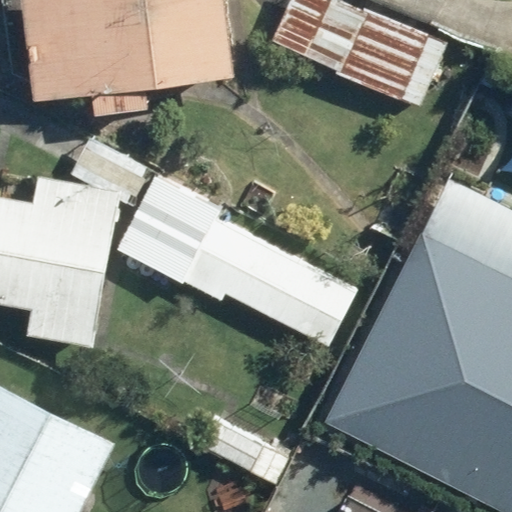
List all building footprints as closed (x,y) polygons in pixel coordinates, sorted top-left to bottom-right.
[(37,78),(38,96),(99,93),(100,111),(158,108),(156,85),(244,80),(239,0),(12,0),(17,79),(37,78)] [(367,0),(294,0),(277,36),(423,108),(455,43),(367,0)] [(26,334),(101,346),(123,244),(233,301),(238,292),(332,341),(359,288),(226,218),(232,206),(159,169),(160,165),(99,135),(77,179),(44,174),(41,194),(0,187),(0,296),(31,301),(26,334)] [(511,261),(432,221),(332,417),(511,508),(511,261)] [(0,382),(0,511),(72,511),(109,433),(0,382)]
